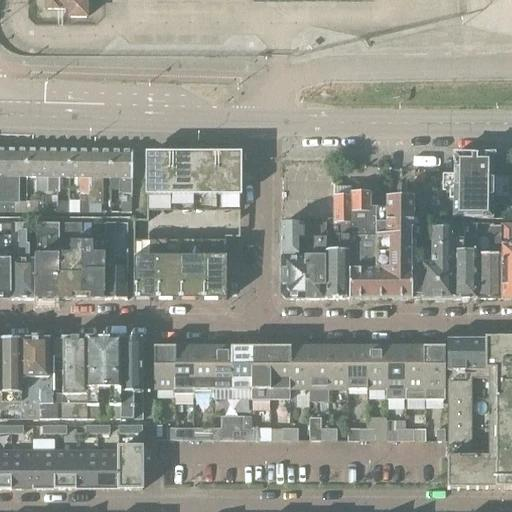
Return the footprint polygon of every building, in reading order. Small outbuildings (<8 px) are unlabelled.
[(46,0),(46,4),(69,3),(69,12),(92,11),(92,2),(85,2),(84,0),(46,0)] [(16,203),(16,197),(17,197),(18,178),(28,179),(28,151),(7,151),(6,215),(27,214),(27,203),(16,203)] [(28,151),(28,179),(36,179),(35,197),(38,197),(38,203),(27,203),(27,214),(48,214),(49,151),(28,151)] [(57,202),(57,197),(59,197),(60,179),(69,179),(70,151),(49,151),(48,214),(68,214),(68,202),(57,202)] [(70,151),(69,179),(77,179),(77,197),(80,197),(80,214),(90,214),(90,152),(70,151)] [(90,214),(101,214),(101,209),(99,209),(99,198),(101,198),(102,180),(111,180),(112,152),(90,152),(90,214)] [(110,214),(122,214),(131,214),(131,198),(132,198),(132,152),(112,152),(111,180),(119,180),(119,195),(121,195),(120,203),(110,203),(110,214)] [(170,155),(146,155),(146,196),(170,196),(170,155)] [(193,155),(170,155),(170,196),(193,196),(193,155)] [(193,155),(193,196),(216,196),(216,155),(193,155)] [(216,196),(239,196),(239,155),(216,155),(216,196)] [(453,156),(453,173),(452,220),(493,220),(493,198),(508,198),(508,179),(498,178),(498,164),(493,164),(493,156),(491,156),(453,156)] [(423,174),(414,173),(413,184),(423,184),(423,174)] [(333,189),(333,220),(333,225),(349,225),(349,301),(420,301),(420,264),(420,220),(412,220),(412,219),(413,202),(413,201),(386,201),(386,210),(369,210),(369,196),(351,196),(351,189),(333,189)] [(413,202),(412,219),(424,219),(425,202),(413,202)] [(511,300),(511,224),(500,225),(500,229),(501,301),(511,300)] [(0,301),(11,302),(11,225),(0,225),(0,301)] [(11,302),(34,302),(35,225),(11,225),(11,302)] [(34,302),(57,302),(57,225),(35,225),(34,302)] [(81,245),(81,236),(80,236),(80,225),(57,225),(57,302),(80,302),(80,245),(81,245)] [(80,236),(81,236),(91,236),(90,225),(80,225),(80,236)] [(104,225),(104,255),(104,302),(126,302),(127,270),(114,270),(114,225),(104,225)] [(281,225),(280,259),(297,259),(297,241),(304,241),(304,236),(313,236),(325,236),(325,225),(295,225),(281,225)] [(325,301),(349,301),(349,225),(333,225),(325,225),(325,236),(325,253),(325,301)] [(452,230),(452,301),(477,301),(476,255),(476,225),(452,225),(452,230)] [(488,255),(476,255),(477,301),(501,301),(500,229),(488,229),(488,255)] [(431,264),(420,264),(420,301),(452,301),(452,230),(431,230),(431,264)] [(325,301),(325,253),(325,236),(313,236),(313,259),(304,259),(304,301),(325,301)] [(136,242),(136,254),(154,255),(154,243),(136,242)] [(91,245),(81,245),(80,245),(80,302),(104,302),(104,255),(91,255),(91,245)] [(156,259),(133,259),(133,301),(150,301),(150,298),(154,298),(154,301),(156,301),(156,259)] [(179,259),(156,259),(156,301),(173,301),(173,298),(177,298),(177,301),(179,301),(179,259)] [(179,259),(179,301),(195,301),(195,298),(200,298),(200,301),(202,301),(202,259),(179,259)] [(226,259),(202,259),(202,301),(218,301),(218,298),(223,298),(223,301),(226,301),(226,259)] [(286,301),(304,301),(304,259),(297,259),(280,259),(280,296),(286,301)] [(511,340),(446,341),(446,347),(446,443),(447,491),(511,490),(511,340)] [(21,403),(21,387),(21,341),(1,341),(1,421),(21,421),(21,403)] [(21,341),(21,387),(21,403),(21,421),(39,421),(39,403),(39,382),(53,382),(53,341),(21,341)] [(87,421),(87,341),(53,341),(53,382),(53,403),(39,403),(39,421),(87,421)] [(120,421),(121,341),(87,341),(87,421),(97,421),(97,391),(110,390),(110,421),(120,421)] [(142,421),(142,341),(121,341),(120,421),(142,421)] [(154,350),(154,392),(174,392),(174,349),(173,349),(173,350),(156,350),(156,349),(154,349),(154,350)] [(193,399),(193,349),(192,349),(192,350),(176,350),(176,349),(174,349),(174,392),(174,400),(193,399)] [(213,391),(212,349),(211,349),(211,350),(195,350),(195,349),(193,349),(193,399),(213,399),(213,391)] [(212,349),(213,391),(232,391),(232,349),(231,349),(231,350),(214,350),(214,349),(212,349)] [(232,349),(232,391),(251,391),(251,349),(250,349),(250,350),(233,350),(233,349),(232,349)] [(271,401),(271,349),(269,349),(269,350),(252,350),(253,349),(251,349),(251,391),(251,401),(271,401)] [(290,391),(290,349),(288,349),(288,350),(272,350),(272,349),(271,349),(271,401),(290,401),(290,391)] [(290,349),(290,391),(309,391),(309,349),(308,349),(308,350),(291,350),(291,349),(290,349)] [(309,349),(309,391),(329,391),(329,349),(327,349),(327,350),(311,350),(311,349),(309,349)] [(329,349),(329,391),(348,391),(348,349),(346,349),(346,350),(330,350),(330,349),(329,349)] [(348,349),(348,391),(367,391),(367,349),(366,349),(366,350),(349,350),(349,349),(348,349)] [(367,349),(367,391),(387,391),(387,349),(385,349),(385,350),(368,350),(368,349),(367,349)] [(406,401),(406,349),(404,349),(404,350),(387,350),(387,349),(387,391),(387,401),(406,401)] [(426,401),(425,349),(423,349),(423,350),(407,350),(407,349),(406,349),(406,401),(426,401)] [(426,401),(444,401),(445,401),(445,350),(445,349),(442,349),(442,350),(426,350),(426,349),(425,349),(426,401)] [(53,403),(53,382),(39,382),(39,403),(53,403)] [(219,430),(212,430),(212,442),(232,442),(232,418),(219,418),(219,430)] [(251,430),(244,430),(244,418),(232,418),(232,442),(251,442),(251,430)] [(330,431),(324,431),(324,420),(309,419),(309,443),(330,443),(330,431)] [(0,435),(10,436),(10,427),(0,427),(0,435)] [(23,436),(23,427),(10,427),(10,436),(23,436)] [(54,427),(42,427),(42,435),(54,435),(54,427)] [(66,427),(54,427),(54,435),(66,435),(66,427)] [(85,435),(97,435),(97,427),(85,427),(85,435)] [(97,427),(97,435),(109,435),(109,427),(97,427)] [(118,435),(130,435),(130,427),(118,427),(118,435)] [(142,427),(130,427),(130,435),(142,435),(142,427)] [(166,430),(166,442),(174,442),(174,430),(166,430)] [(182,430),(174,430),(174,442),(182,442),(182,430)] [(212,442),(212,430),(193,430),(193,442),(212,442)] [(270,430),(259,430),(259,443),(270,443),(270,430)] [(281,430),(270,430),(270,443),(281,443),(281,430)] [(281,430),(281,443),(289,443),(289,430),(281,430)] [(297,430),(289,430),(289,443),(297,443),(297,430)] [(367,431),(358,431),(358,443),(367,443),(367,431)] [(375,431),(367,431),(367,443),(374,443),(375,431)] [(405,431),(397,431),(397,443),(405,443),(405,431)] [(413,431),(405,431),(405,443),(413,443),(413,431)] [(444,443),(444,431),(436,431),(436,443),(444,443)] [(118,449),(118,453),(118,491),(142,491),(142,449),(118,449)] [(10,453),(0,453),(0,491),(11,491),(10,453)] [(32,453),(10,453),(11,491),(32,491),(32,453)] [(32,453),(32,491),(54,491),(54,453),(32,453)] [(75,453),(54,453),(54,491),(75,491),(75,453)] [(97,453),(75,453),(75,491),(97,491),(97,453)] [(97,491),(118,491),(118,453),(97,453),(97,491)]
